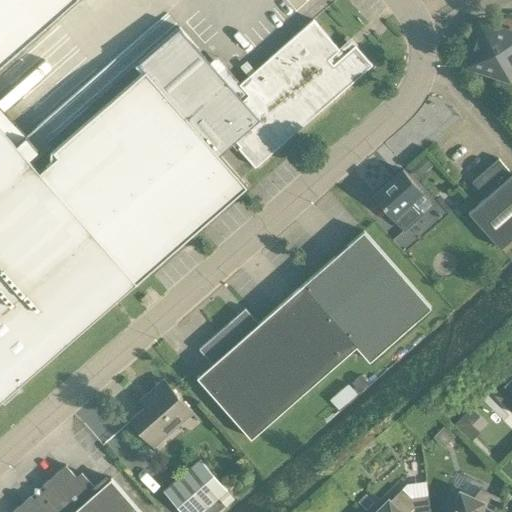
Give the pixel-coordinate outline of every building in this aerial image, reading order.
[(0,0),(0,65),(75,0),(0,0)] [(233,143),(255,168),(372,66),(355,46),(351,49),(346,43),(338,50),(313,21),(233,90),(259,120),(233,143)] [(138,64),(219,155),(233,143),(259,120),(233,90),(179,28),(138,64)] [(509,82),(511,72),(511,64),(510,64),(511,59),(511,37),(481,28),(470,65),(494,73),(493,76),(509,82)] [(39,172),(136,283),(246,187),(144,71),(52,152),(57,157),(39,172)] [(0,402),(136,283),(39,172),(0,127),(0,402)] [(417,179),(433,165),(425,155),(408,169),(417,179)] [(498,160),(471,183),(485,198),(511,175),(498,160)] [(404,231),(422,215),(410,202),(421,193),(402,171),(373,196),(404,231)] [(511,174),(511,175),(485,198),(468,213),(500,250),(511,239),(511,174)] [(430,307),(363,231),(258,324),(245,309),(198,349),(211,364),(196,378),(250,439),(356,347),(369,362),(430,307)] [(368,384),(361,376),(353,383),(360,391),(368,384)] [(511,378),(494,396),(511,413),(511,412),(511,378)] [(153,447),(192,413),(163,380),(140,400),(145,406),(130,420),(153,447)] [(340,410),(357,394),(349,384),(331,400),(340,410)] [(472,407),(457,423),(474,438),(489,422),(472,407)] [(180,511),(201,511),(218,498),(226,490),(199,459),(163,491),(180,511)] [(76,477),(65,465),(11,511),(72,511),(97,491),(81,473),(76,477)] [(139,511),(110,479),(97,491),(72,511),(139,511)] [(494,511),(500,499),(480,489),(473,498),(459,492),(458,494),(451,491),(443,509),(449,511),(494,511)] [(218,498),(226,507),(235,500),(226,490),(218,498)] [(429,511),(427,496),(426,496),(427,500),(412,503),(402,493),(391,503),(388,500),(376,511),(429,511)] [(365,495),(358,502),(365,510),(373,502),(365,495)]
